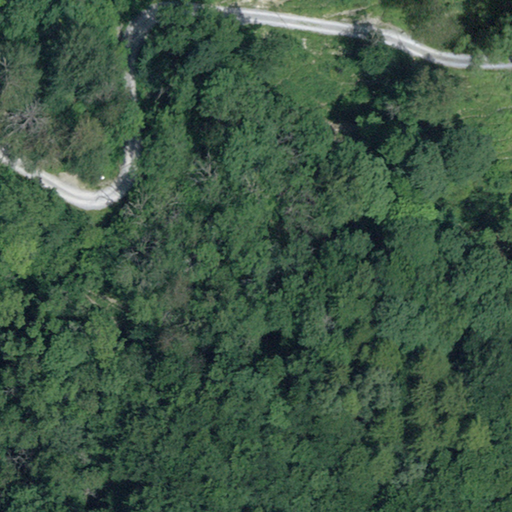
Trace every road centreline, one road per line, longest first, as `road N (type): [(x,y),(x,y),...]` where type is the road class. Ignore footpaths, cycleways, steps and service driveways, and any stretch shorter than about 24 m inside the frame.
road 1 (track): [(0,151),(76,197),(95,200),(124,185),(136,143),(133,37),(141,20),(170,7),(354,31),(447,60),(511,65)]
road 2 (track): [(7,0),(50,56),(82,121),(82,168),(60,187)]
